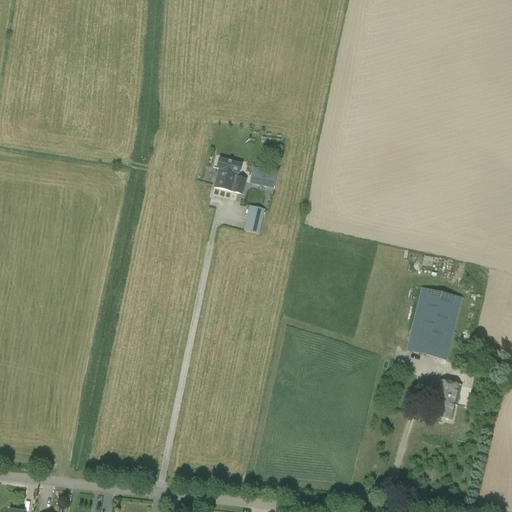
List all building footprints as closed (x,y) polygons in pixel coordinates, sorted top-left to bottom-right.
[(239,175),(241,165),(219,160),(217,169),(239,175)] [(277,173),(260,169),(253,168),(249,184),(273,189),(277,173)] [(236,176),(218,171),(213,188),(243,196),(247,180),(236,177),(236,176)] [(244,232),(259,235),(265,211),(250,207),(244,232)] [(462,298),(421,289),(406,352),(447,362),(462,298)] [(452,421),(460,387),(438,381),(434,397),(422,394),(420,401),(434,405),(431,416),(452,421)]
